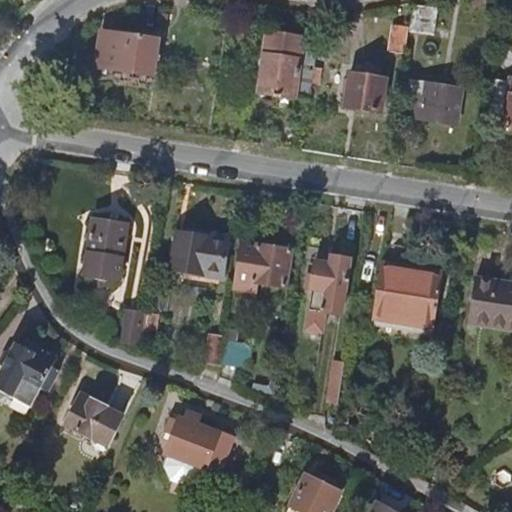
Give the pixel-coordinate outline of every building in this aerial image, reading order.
[(414,6),(410,33),(433,37),(438,10),(414,6)] [(405,55),(408,34),(409,27),(393,25),(389,52),(405,55)] [(117,71),(151,75),(157,38),(105,30),(100,67),(117,69),(117,71)] [(315,66),(319,42),(268,33),(258,92),(309,100),(311,88),(312,87),(312,83),(315,66)] [(334,53),(336,37),(325,36),(323,51),(334,53)] [(319,83),(321,68),(315,66),(312,83),(319,83)] [(380,110),(385,78),(351,72),(346,105),(380,110)] [(456,122),(461,88),(411,80),(405,114),(456,122)] [(82,293),(118,299),(130,225),(95,220),(82,293)] [(184,251),(188,233),(179,231),(176,250),(184,251)] [(222,277),(228,239),(224,238),(225,235),(215,233),(214,237),(188,233),(184,251),(176,250),(173,270),(222,277)] [(254,282),(289,288),(294,251),(285,249),(282,240),(269,238),(263,245),(259,246),(254,282)] [(344,313),(353,259),(336,256),(334,264),(318,261),(315,275),(309,275),(308,288),(314,289),(311,309),(344,313)] [(437,328),(445,274),(424,270),(423,272),(405,270),(406,267),(384,264),(376,318),(437,328)] [(511,284),(477,279),(471,322),(511,328),(511,284)] [(139,346),(144,315),(129,312),(123,344),(139,346)] [(156,331),(158,315),(150,314),(147,330),(156,331)] [(223,365),(227,339),(211,336),(206,362),(223,365)] [(53,367),(57,360),(27,344),(24,349),(17,345),(0,374),(0,392),(30,409),(40,392),(45,396),(60,370),(53,367)] [(108,447),(124,416),(105,407),(106,404),(96,400),(95,402),(82,395),(66,427),(93,441),(94,440),(108,447)] [(221,476),(235,437),(200,424),(202,416),(191,412),(189,419),(182,417),(168,452),(169,454),(171,457),(167,467),(170,477),(190,485),(200,480),(204,470),(221,476)] [(332,511),(342,493),(305,476),(290,508),(298,511),(332,511)] [(397,511),(381,503),(376,511),(397,511)]
